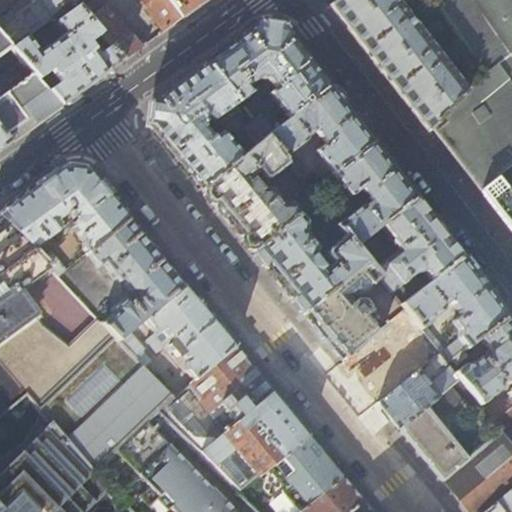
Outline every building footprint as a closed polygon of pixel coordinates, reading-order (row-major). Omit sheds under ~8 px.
[(37,0),(38,0),(17,15),(18,17),(0,30),(0,40),(9,50),(27,38),(53,19),(56,23),(77,8),(71,1),(70,0),(37,0)] [(70,0),(71,1),(72,0),(141,0),(164,31),(182,18),(168,0),(70,0)] [(122,61),(142,47),(102,0),(90,0),(78,9),(122,61)] [(168,0),(182,18),(202,3),(206,0),(168,0)] [(431,128),(465,89),(394,0),(337,0),(329,6),(374,63),(427,131),(431,128)] [(511,0),(430,0),(480,72),(465,89),(431,128),(480,190),(501,173),(511,164),(511,0)] [(31,75),(60,106),(74,96),(122,61),(78,9),(77,8),(56,23),(66,35),(39,55),(27,38),(9,50),(31,75)] [(289,119),(329,87),(301,52),(283,28),(258,25),(231,45),(205,64),(237,104),(252,93),(248,86),(260,78),(268,79),(275,89),(269,93),(289,119)] [(0,55),(9,50),(0,40),(0,55)] [(221,131),(213,137),(200,121),(206,116),(212,121),(237,104),(205,64),(172,87),(152,102),(149,126),(170,152),(201,190),(241,156),(221,131)] [(60,106),(31,75),(0,97),(0,131),(9,143),(35,125),(60,106)] [(333,175),(372,143),(351,115),(329,87),(289,119),(273,131),(264,138),(283,160),(305,143),(307,138),(316,131),(325,143),(315,152),(333,175)] [(264,138),(273,131),(260,116),(252,123),(264,138)] [(264,138),(252,123),(244,129),(256,144),(264,138)] [(0,149),(9,143),(0,131),(0,149)] [(289,202),(282,203),(270,189),(259,189),(250,177),(258,172),(264,178),(269,178),(286,165),(283,160),(264,138),(256,144),(241,156),(201,190),(226,220),(252,251),(298,213),(289,202)] [(363,207),(360,206),(336,225),(343,235),(354,248),(364,240),(379,228),(416,198),(394,170),(372,143),(333,175),(350,198),(361,190),(370,201),(363,207)] [(301,177),(309,170),(300,159),(292,165),(301,177)] [(104,192),(87,171),(62,167),(36,186),(0,212),(0,217),(1,218),(29,249),(60,228),(64,233),(71,227),(83,241),(82,248),(86,254),(128,220),(104,192)] [(511,186),(511,187),(501,173),(480,190),(511,231),(511,186)] [(431,282),(462,257),(439,228),(416,198),(379,228),(397,251),(389,258),(387,256),(382,260),(383,263),(373,271),(379,279),(400,303),(403,305),(409,300),(399,288),(415,276),(420,274),(425,275),(431,282)] [(354,248),(343,235),(325,251),(324,256),(329,263),(322,269),(312,257),(317,246),(304,230),(305,221),(298,213),(252,251),(278,282),(305,314),(366,264),(363,259),(354,248)] [(99,322),(97,320),(68,346),(41,325),(17,293),(48,269),(41,261),(29,249),(1,218),(0,218),(0,364),(25,393),(49,421),(69,445),(93,471),(105,460),(156,413),(171,398),(142,366),(117,339),(99,322)] [(151,248),(128,220),(86,254),(103,275),(107,272),(120,287),(124,285),(129,291),(136,293),(136,298),(131,302),(127,298),(122,298),(111,307),(113,311),(99,322),(117,339),(126,333),(142,319),(183,287),(151,248)] [(369,246),(364,240),(354,248),(363,259),(368,255),(369,246)] [(56,276),(66,269),(52,252),(41,261),(48,269),(56,276)] [(479,339),(508,316),(484,286),(462,257),(431,282),(409,300),(403,305),(421,330),(444,312),(444,307),(450,303),(460,315),(452,322),(459,331),(458,339),(466,349),(479,339)] [(377,325),(360,304),(350,304),(346,298),(351,293),(353,295),(359,295),(379,279),(373,271),(366,264),(305,314),(322,334),(342,359),(382,326),(380,323),(377,325)] [(208,317),(183,287),(142,319),(153,333),(145,341),(154,353),(165,345),(176,358),(181,355),(187,361),(185,365),(184,372),(191,381),(233,348),(208,317)] [(511,320),(508,316),(479,339),(490,354),(489,359),(486,361),(484,359),(481,358),(470,367),(464,366),(456,374),(461,380),(481,405),(500,391),(509,391),(509,397),(507,399),(510,404),(511,402),(511,320)] [(142,366),(150,359),(126,333),(117,339),(142,366)] [(251,369),(233,348),(191,381),(171,398),(156,413),(168,424),(198,454),(224,431),(209,413),(221,404),(236,421),(270,393),(251,369)] [(467,357),(463,352),(452,361),(456,366),(467,357)] [(0,414),(25,393),(0,364),(0,414)] [(450,367),(428,385),(417,372),(378,404),(389,416),(400,429),(427,408),(461,380),(456,374),(450,367)] [(39,453),(31,443),(31,437),(49,421),(25,393),(0,414),(0,511),(45,511),(52,507),(93,471),(69,445),(52,460),(45,460),(39,453)] [(288,413),(270,393),(236,421),(224,431),(198,454),(237,491),(268,467),(307,437),(288,413)] [(441,480),(467,458),(427,408),(400,429),(420,454),(441,480)] [(168,424),(156,413),(105,460),(117,473),(128,463),(149,485),(138,495),(139,497),(155,511),(162,511),(169,507),(174,511),(238,511),(214,486),(212,488),(160,434),(160,433),(168,424)] [(511,511),(511,447),(500,432),(467,458),(441,480),(459,501),(468,511),(511,511)] [(327,461),(307,437),(268,467),(284,487),(280,491),(297,511),(298,511),(301,510),(341,478),(327,461)] [(351,490),(341,478),(301,510),(302,511),(348,511),(361,502),(351,490)] [(368,511),(361,502),(348,511),(368,511)]
